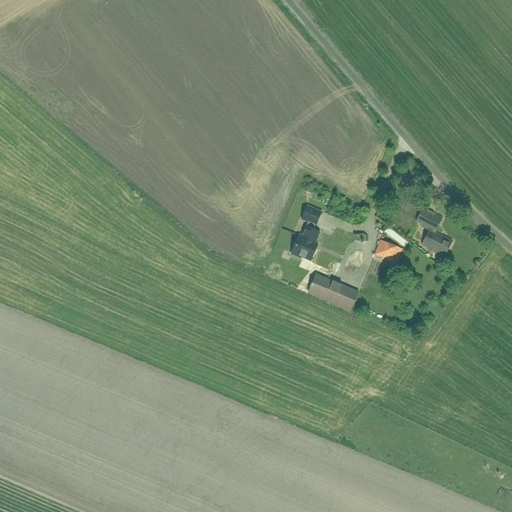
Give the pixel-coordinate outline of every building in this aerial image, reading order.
[(399,183),(409,189),(417,173),(406,167),(404,171),(400,169),(397,175),(399,177),(401,178),(399,183)] [(318,245),(315,244),(319,233),(313,230),(315,225),(316,226),(321,213),(307,207),(301,220),(308,223),(306,227),(305,227),(301,237),(299,236),(291,254),(301,259),(301,257),(311,261),(318,245)] [(444,257),(451,242),(434,233),(442,218),(433,214),(432,216),(426,213),(419,225),(429,230),(421,245),(444,257)] [(388,227),(385,231),(404,245),(407,242),(388,227)] [(381,240),(374,255),(396,264),(403,250),(381,240)] [(316,274),(308,293),(350,311),(358,292),(316,274)]
